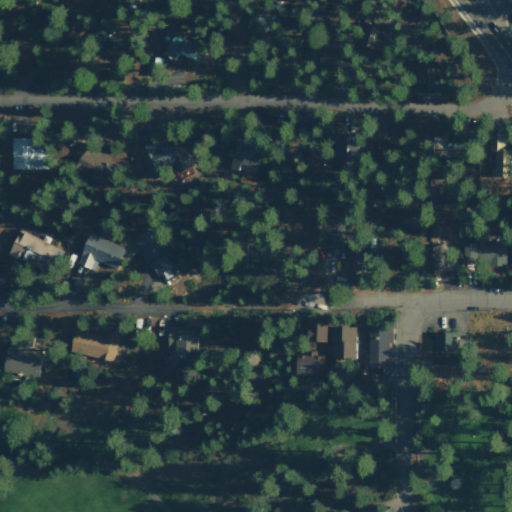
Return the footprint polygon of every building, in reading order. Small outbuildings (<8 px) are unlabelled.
[(269,24),(251,12),(244,23),(262,35),(269,24)] [(388,17),(365,12),(357,47),(378,51),(380,40),(374,38),(377,26),(386,28),(388,17)] [(116,41),(103,17),(85,26),(98,51),(116,41)] [(165,43),(160,53),(189,70),(200,50),(165,30),(159,40),(165,43)] [(33,41),(15,38),(13,58),(31,61),(33,41)] [(327,58),(329,41),(308,38),(306,56),(327,58)] [(436,77),(436,60),(412,61),(412,78),(436,77)] [(332,132),(333,163),(352,162),(352,131),(332,132)] [(488,132),(488,150),(492,151),(491,175),(507,176),(508,148),(503,148),(504,132),(488,132)] [(241,143),(242,134),(233,133),(229,166),(254,169),(257,145),(241,143)] [(44,168),(44,143),(30,143),(30,136),(9,136),(10,168),(44,168)] [(148,177),(163,171),(161,167),(171,163),(177,178),(192,173),(178,139),(166,144),(163,137),(137,148),(148,177)] [(105,184),(111,171),(106,168),(111,157),(80,141),(68,166),(105,184)] [(313,148),(303,148),(304,177),(322,176),(322,154),(314,154),(313,148)] [(170,265),(165,256),(167,254),(150,226),(131,239),(153,275),(170,265)] [(55,246),(18,228),(5,252),(42,271),(55,246)] [(74,262),(93,270),(97,261),(114,268),(124,247),(88,231),(74,262)] [(461,243),(461,264),(505,263),(504,242),(482,243),(482,236),(471,237),(471,242),(461,243)] [(346,242),(348,278),(360,278),(359,241),(346,242)] [(324,255),(337,256),(338,242),(324,242),(324,255)] [(429,245),(432,269),(449,266),(446,243),(429,245)] [(305,340),(324,340),(325,320),(305,320),(305,340)] [(329,325),(330,359),(355,358),(354,324),(329,325)] [(387,367),(388,326),(367,325),(366,367),(387,367)] [(165,349),(194,350),(195,328),(166,327),(165,349)] [(110,361),(118,332),(103,328),(101,335),(73,328),(67,350),(110,361)] [(432,350),(452,350),(452,331),(432,331),(432,350)] [(0,369),(36,378),(42,353),(27,349),(29,342),(8,337),(0,369)] [(321,374),(321,352),(303,351),(303,354),(295,354),(294,373),(321,374)]
